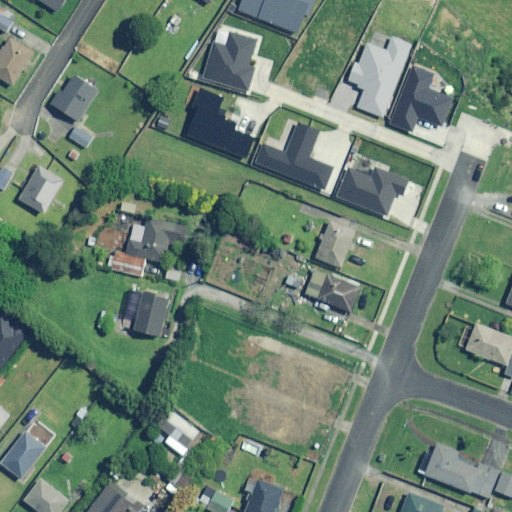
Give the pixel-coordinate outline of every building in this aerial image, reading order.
[(65,0),(39,0),(58,12),(65,0)] [(13,22),(0,13),(0,28),(6,33),(13,22)] [(34,51),(9,36),(0,52),(0,78),(14,87),(34,51)] [(383,55),(364,44),(342,82),(364,94),(367,88),(398,106),(416,76),(397,64),(403,55),(388,46),(383,55)] [(334,61),(325,76),(332,81),(342,66),(334,61)] [(323,79),(304,67),(276,110),(296,123),(323,79)] [(97,91),(74,76),(54,107),(78,122),(97,91)] [(93,138),(76,128),(70,138),(87,148),(93,138)] [(441,150),(426,140),(417,154),(433,164),(441,150)] [(12,172),(2,166),(0,169),(0,189),(1,190),(12,172)] [(62,181),(40,167),(20,200),(43,214),(62,181)] [(142,278),(146,259),(166,263),(170,243),(183,246),(187,227),(147,218),(146,227),(132,224),(126,254),(122,254),(118,273),(142,278)] [(356,231),(330,221),(316,258),(342,268),(356,231)] [(360,288),(326,275),(317,299),(350,312),(360,288)] [(168,300),(144,295),(141,309),(129,307),(128,315),(138,317),(135,331),(160,337),(168,300)] [(511,339),(471,322),(460,348),(503,366),(501,373),(511,377),(511,339)] [(319,371),(291,359),(280,386),(309,398),(319,371)] [(199,432),(168,407),(155,424),(172,437),(178,429),(193,440),(199,432)] [(300,417),(272,407),(263,433),(290,443),(300,417)] [(46,447),(24,431),(0,463),(22,480),(46,447)] [(187,450),(170,437),(166,442),(183,455),(187,450)] [(463,454),(437,444),(425,475),(489,500),(493,490),(511,497),(511,476),(480,464),(479,468),(461,461),(463,454)] [(179,462),(165,480),(184,494),(198,475),(179,462)] [(63,511),(71,502),(41,478),(24,500),(38,511),(63,511)] [(273,511),(282,490),(249,478),(244,491),(252,494),(245,511),(273,511)] [(140,511),(145,507),(136,500),(111,482),(88,511),(140,511)] [(226,511),(233,500),(217,491),(207,509),(212,511),(226,511)] [(440,511),(443,507),(410,493),(402,511),(440,511)]
